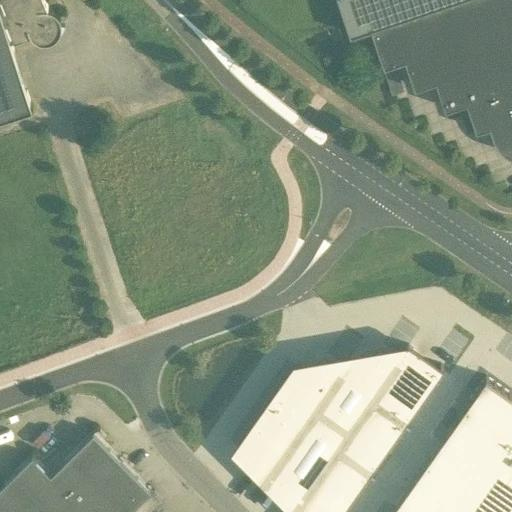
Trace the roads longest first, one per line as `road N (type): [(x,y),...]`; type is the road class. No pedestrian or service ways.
road 1 (unclassified): [(126,352),(266,300),(333,235),(379,174)]
road 2 (unclassified): [(379,174),(215,54),(161,0)]
road 3 (residential): [(126,352),(162,441),(232,511)]
road 4 (unclassified): [(511,265),(379,174)]
road 5 (unclassified): [(0,398),(126,352)]
